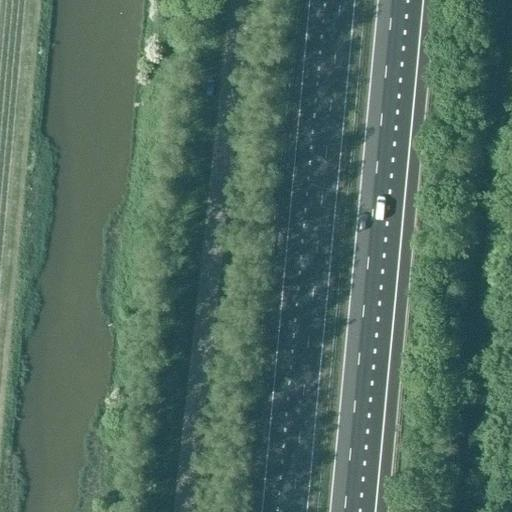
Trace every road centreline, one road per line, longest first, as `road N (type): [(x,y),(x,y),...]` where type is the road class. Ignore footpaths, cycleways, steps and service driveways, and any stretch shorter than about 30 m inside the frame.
road 1 (unclassified): [(184,511),(243,0)]
road 2 (motorway): [(344,511),(392,0)]
road 3 (motorway): [(334,0),(286,511)]
road 4 (track): [(35,0),(1,511)]
